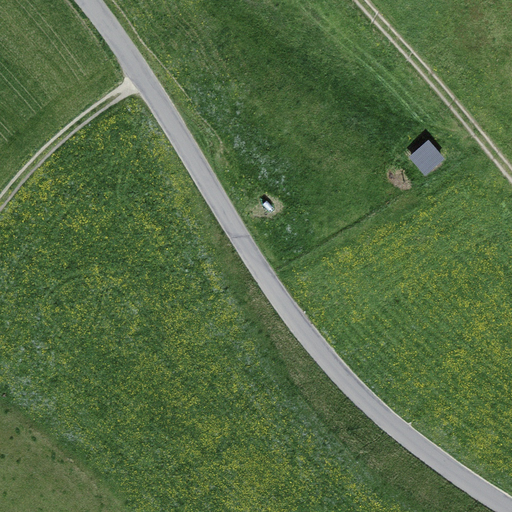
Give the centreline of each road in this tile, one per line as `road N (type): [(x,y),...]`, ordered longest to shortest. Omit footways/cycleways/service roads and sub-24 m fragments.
road 1 (unclassified): [(511,511),(382,419),(309,342),(86,0)]
road 2 (track): [(366,0),(511,174)]
road 3 (track): [(141,79),(60,136),(0,202)]
